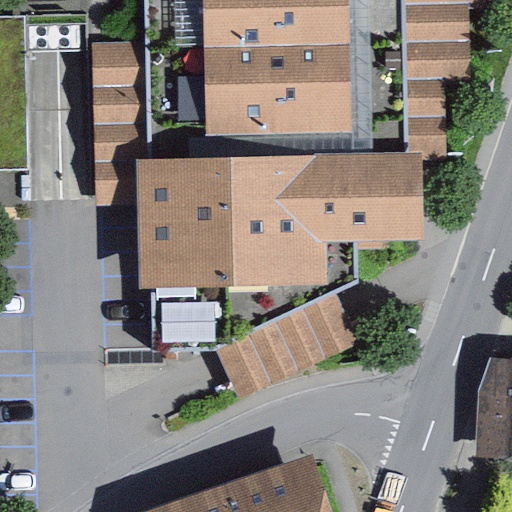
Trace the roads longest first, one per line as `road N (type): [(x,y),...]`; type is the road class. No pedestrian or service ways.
road 1 (residential): [(111,511),(271,425),(308,414),(431,428)]
road 2 (secondary): [(431,428),(511,197)]
